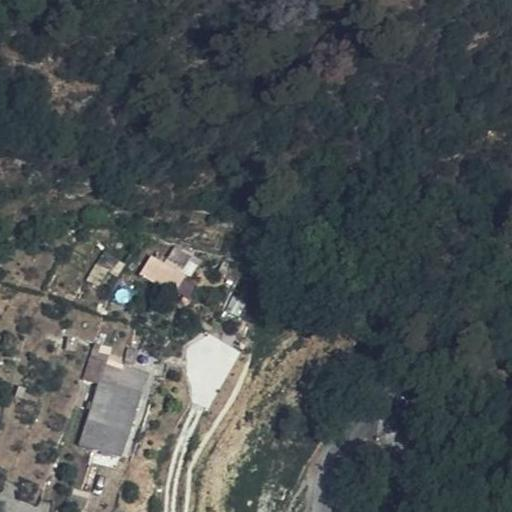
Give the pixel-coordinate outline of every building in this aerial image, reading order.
[(153,251),(142,273),(181,293),(201,254),(177,242),(168,259),(153,251)] [(217,298),(241,305),(246,298),(226,286),(217,298)] [(241,305),(217,298),(209,310),(229,322),(241,305)] [(127,462),(149,401),(158,376),(113,359),(116,352),(107,349),(97,379),(112,386),(89,447),(113,457),(127,462)] [(102,484),(113,457),(89,447),(78,475),(102,484)]
